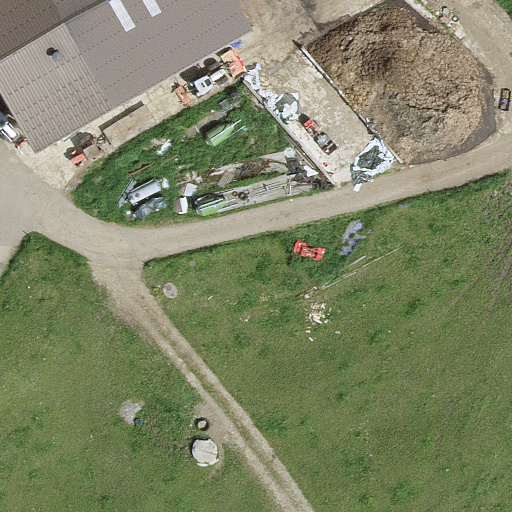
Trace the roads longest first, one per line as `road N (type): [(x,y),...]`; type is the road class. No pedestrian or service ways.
road 1 (track): [(22,196),(68,226),(137,243),(511,150)]
road 2 (track): [(325,0),(22,196)]
road 3 (track): [(299,511),(99,238)]
